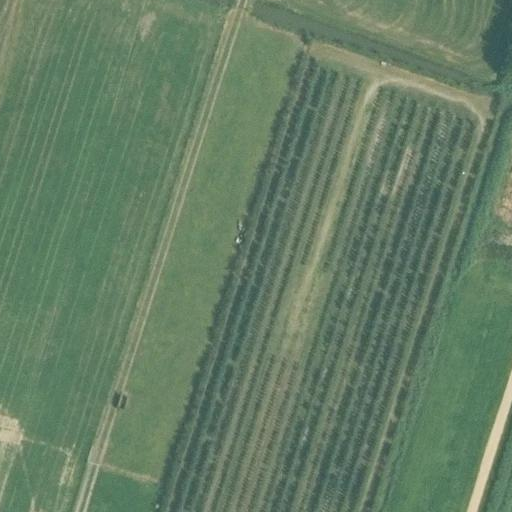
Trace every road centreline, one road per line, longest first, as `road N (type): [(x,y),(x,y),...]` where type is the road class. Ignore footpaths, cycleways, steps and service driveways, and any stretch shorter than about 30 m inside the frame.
road 1 (track): [(243,0),(82,511)]
road 2 (track): [(474,511),(511,392)]
